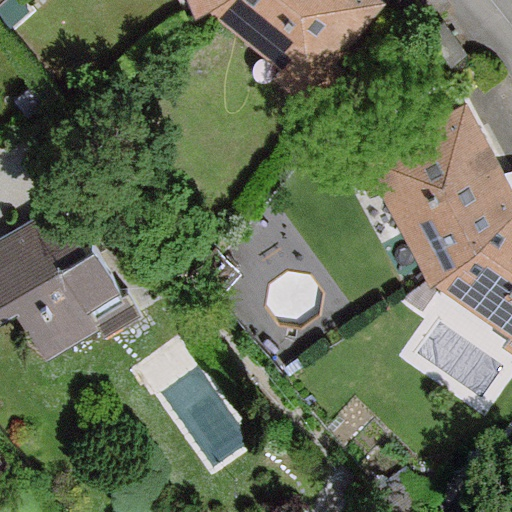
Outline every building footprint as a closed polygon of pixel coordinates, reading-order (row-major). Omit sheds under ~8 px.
[(197,0),(203,12),(214,4),(219,0),(197,0)] [(380,0),(219,0),(214,4),(291,69),(284,78),(317,105),(344,70),(336,63),(383,2),(380,0)] [(387,186),(442,280),(511,214),(511,187),(468,109),(401,145),(395,133),(357,153),(377,189),(387,186)] [(65,206),(0,245),(0,317),(26,301),(57,352),(137,303),(82,212),(72,218),(65,206)] [(511,214),(442,280),(511,327),(511,340),(509,344),(511,345),(511,214)] [(0,448),(0,488),(20,473),(0,448)]
